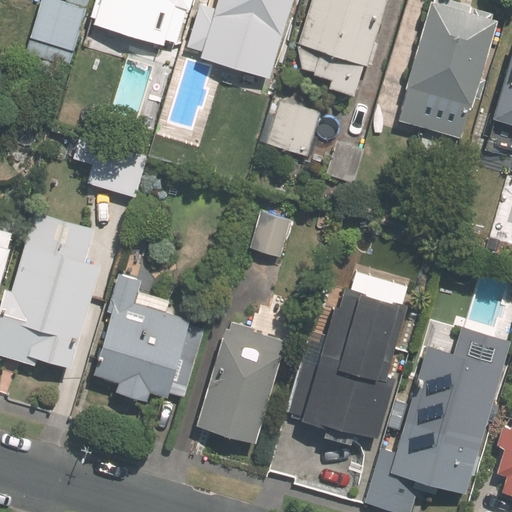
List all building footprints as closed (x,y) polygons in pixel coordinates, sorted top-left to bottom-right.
[(85,11),(49,0),(42,0),(29,49),(70,61),(85,11)] [(193,0),(115,0),(163,13),(166,0),(172,0),(192,6),(193,0)] [(219,0),(215,13),(239,20),(232,42),(275,55),(281,34),(288,36),(299,0),(219,0)] [(315,0),(296,64),(338,76),(335,85),(355,91),(364,60),(370,62),(388,0),(315,0)] [(499,22),(433,2),(401,110),(468,130),(499,22)] [(216,46),(188,37),(177,72),(206,80),(216,46)] [(511,57),(492,123),(511,128),(511,152),(509,162),(511,162),(511,57)] [(280,102),(268,141),(307,152),(318,114),(280,102)] [(99,165),(93,183),(134,195),(146,154),(84,135),(77,158),(99,165)] [(362,147),(340,140),(330,176),(351,182),(362,147)] [(266,210),(255,247),(284,255),(295,219),(266,210)] [(77,367),(106,268),(90,263),(100,229),(42,212),(18,291),(12,289),(0,328),(0,333),(5,335),(1,352),(41,364),(43,358),(77,367)] [(329,244),(319,282),(346,289),(355,250),(329,244)] [(0,312),(10,276),(6,275),(12,257),(0,253),(0,312)] [(184,385),(201,325),(185,320),(186,316),(131,300),(138,276),(118,270),(107,306),(115,309),(97,369),(122,376),(119,386),(149,395),(152,385),(165,389),(167,380),(184,385)] [(259,336),(261,329),(240,323),(238,330),(234,329),(206,424),(264,442),(293,342),(268,334),(267,339),(259,336)] [(369,357),(372,345),(351,339),(348,351),(330,346),(327,355),(305,348),(287,409),(311,416),(310,420),(330,426),(328,436),(355,444),(359,430),(380,436),(397,377),(392,376),(395,365),(369,357)] [(504,368),(430,345),(394,469),(467,490),(504,368)]
